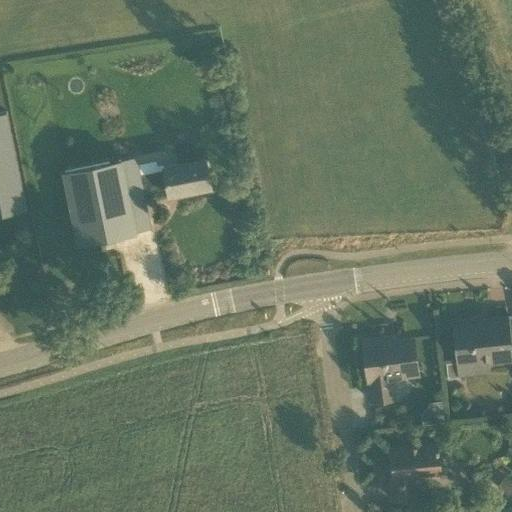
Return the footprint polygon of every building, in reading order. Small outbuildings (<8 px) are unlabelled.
[(6,110),(0,111),(0,213),(26,209),(6,110)] [(164,170),(139,174),(131,148),(61,162),(72,209),(79,243),(136,232),(136,230),(150,228),(143,192),(168,187),(169,194),(211,186),(206,158),(164,167),(164,170)] [(511,359),(507,317),(487,319),(488,323),(454,326),(458,361),(446,362),(447,377),(460,376),(459,364),(511,359)] [(389,341),(389,337),(363,340),(368,380),(369,380),(371,401),(396,398),(393,376),(418,373),(413,337),(389,341)] [(392,500),(419,497),(417,473),(441,470),(438,443),(390,447),(393,474),(390,475),(392,500)]
